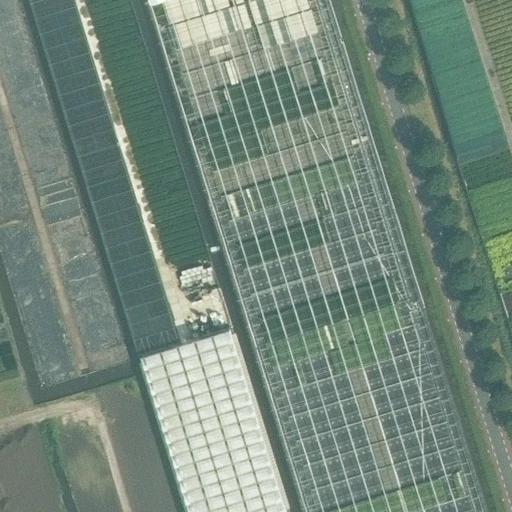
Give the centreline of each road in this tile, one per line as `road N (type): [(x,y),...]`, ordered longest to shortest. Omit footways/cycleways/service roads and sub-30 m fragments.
road 1 (track): [(398,511),(240,0)]
road 2 (unclassified): [(511,486),(361,0)]
road 3 (track): [(134,511),(0,57)]
